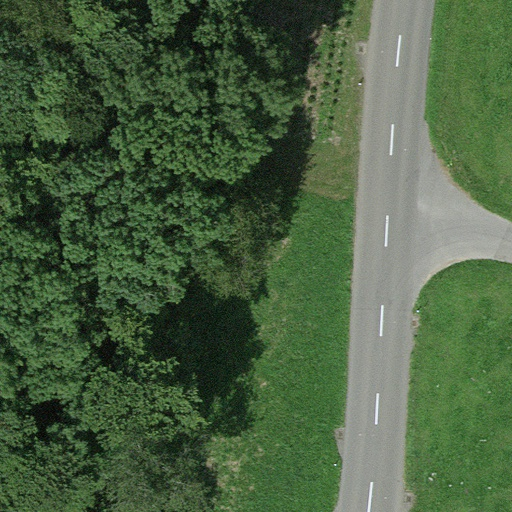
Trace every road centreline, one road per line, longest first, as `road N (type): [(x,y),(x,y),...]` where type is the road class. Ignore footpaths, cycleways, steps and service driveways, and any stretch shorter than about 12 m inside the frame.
road 1 (tertiary): [(389,179),(368,511)]
road 2 (tertiary): [(408,0),(389,179)]
road 3 (unclassified): [(389,179),(511,242)]
